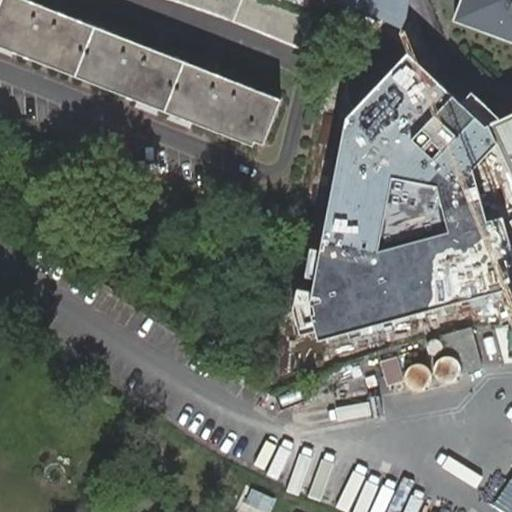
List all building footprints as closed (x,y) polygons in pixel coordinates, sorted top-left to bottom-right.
[(30,0),(0,0),(0,45),(253,145),(255,140),(264,144),(282,98),(30,0)] [(262,0),(176,0),(178,0),(233,21),(302,48),(313,20),(262,0)] [(314,11),(318,0),(317,0),(288,0),(288,2),(314,11)] [(332,0),(383,22),(387,11),(394,12),(397,15),(399,15),(401,14),(401,11),(399,9),(399,0),(332,0)] [(445,0),(459,10),(462,0),(445,0)] [(511,0),(462,0),(459,10),(456,19),(511,39),(511,108),(488,119),(490,124),(497,140),(511,173),(511,0)] [(484,124),(407,52),(347,116),(312,304),(320,339),(511,285),(511,251),(504,221),(502,216),(486,220),(472,167),(497,140),(490,124),(484,124)] [(455,334),(441,338),(444,352),(462,361),(466,374),(484,369),(476,340),(473,329),(455,334)] [(380,361),(386,384),(403,380),(397,356),(380,361)]
